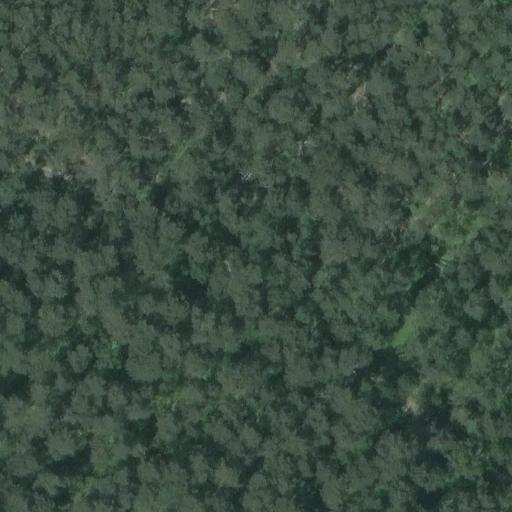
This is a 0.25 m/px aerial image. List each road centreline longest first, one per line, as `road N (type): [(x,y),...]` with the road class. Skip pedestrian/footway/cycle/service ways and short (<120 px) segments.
road 1 (track): [(0,140),(181,200),(511,471)]
road 2 (track): [(316,0),(99,172)]
